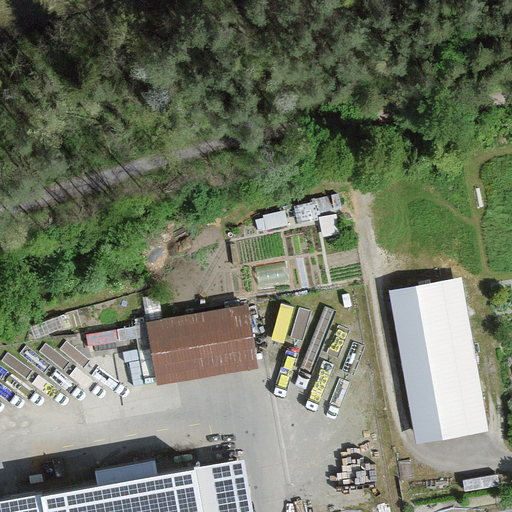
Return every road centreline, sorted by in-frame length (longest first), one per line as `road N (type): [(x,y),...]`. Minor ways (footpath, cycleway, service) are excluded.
road 1 (track): [(511,92),(244,139),(80,184),(0,216)]
road 2 (unknown): [(0,470),(32,452),(215,424),(251,444),(269,511)]
